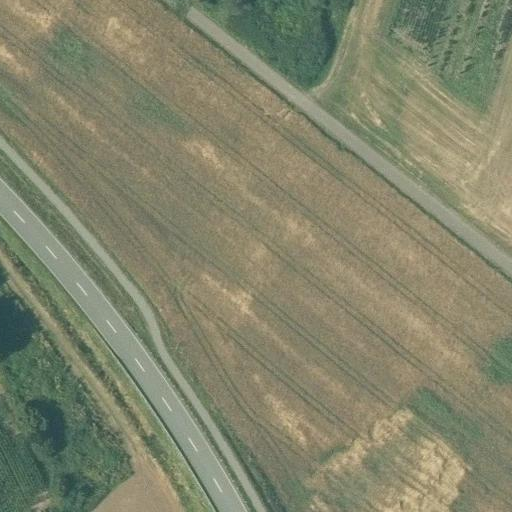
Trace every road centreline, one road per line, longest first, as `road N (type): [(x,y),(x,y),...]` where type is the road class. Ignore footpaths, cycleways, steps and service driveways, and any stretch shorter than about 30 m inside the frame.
road 1 (track): [(511,270),(176,0)]
road 2 (secondary): [(231,511),(138,364),(0,199)]
